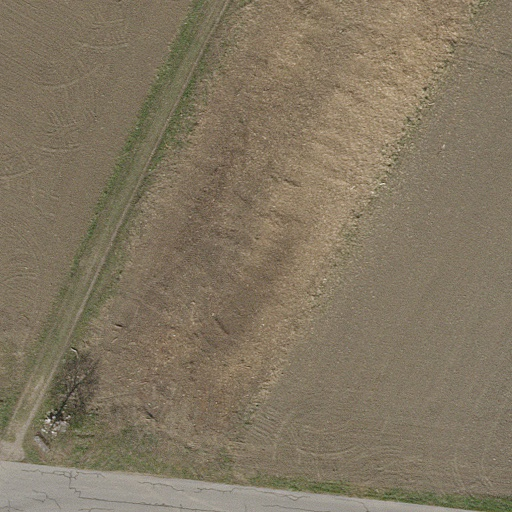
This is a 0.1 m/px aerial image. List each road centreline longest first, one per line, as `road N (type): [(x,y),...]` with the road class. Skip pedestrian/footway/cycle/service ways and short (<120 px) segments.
road 1 (track): [(4,499),(6,455),(225,0)]
road 2 (tertiary): [(204,511),(33,493),(0,500)]
